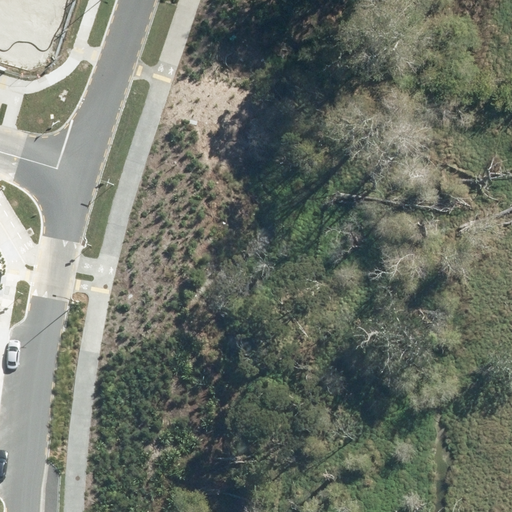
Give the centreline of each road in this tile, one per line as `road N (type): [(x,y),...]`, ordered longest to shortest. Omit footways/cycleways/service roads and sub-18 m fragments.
road 1 (residential): [(76,173),(49,279),(24,511)]
road 2 (residential): [(132,0),(76,173)]
